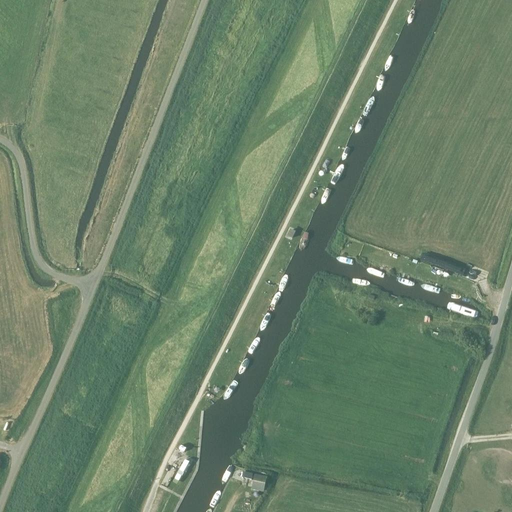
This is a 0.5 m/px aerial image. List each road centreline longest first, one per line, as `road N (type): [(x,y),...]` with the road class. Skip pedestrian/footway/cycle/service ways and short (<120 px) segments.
road 1 (unclassified): [(92,288),(206,0)]
road 2 (unclassified): [(433,511),(511,273)]
road 3 (unclassified): [(4,511),(92,288)]
road 4 (unclassified): [(92,288),(41,261),(22,161),(0,142)]
